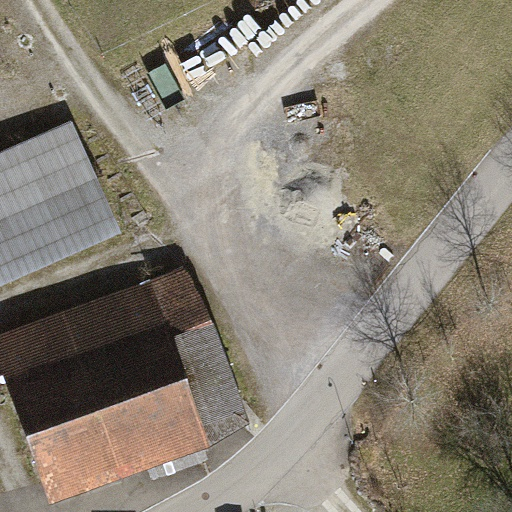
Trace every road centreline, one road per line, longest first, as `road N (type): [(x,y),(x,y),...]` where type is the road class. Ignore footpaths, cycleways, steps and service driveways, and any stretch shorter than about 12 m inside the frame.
road 1 (track): [(336,378),(79,60),(43,0)]
road 2 (unclassified): [(511,164),(281,442),(200,511)]
road 3 (track): [(173,174),(383,0)]
